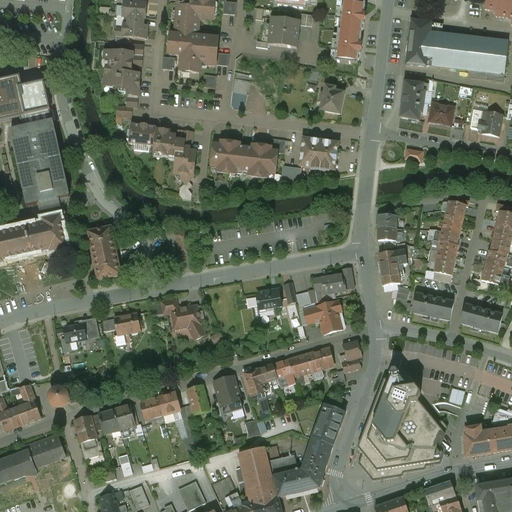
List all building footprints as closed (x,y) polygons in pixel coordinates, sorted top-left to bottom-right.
[(194,0),(194,6),(178,4),(175,37),(170,37),(169,55),(182,56),(181,70),(190,71),(189,74),(200,75),(200,67),(216,68),(216,67),(217,54),(218,42),(209,42),(209,40),(201,39),(201,40),(196,40),(196,34),(198,34),(198,23),(200,23),(202,21),(202,20),(214,21),(215,3),(215,0),(194,0)] [(271,0),(271,1),(275,2),(274,6),(293,8),(306,10),(306,6),(310,7),(311,0),(271,0)] [(311,0),(310,7),(306,6),(306,10),(293,8),(292,10),(340,16),(342,1),(337,1),(337,0),(311,0)] [(511,0),(485,0),(484,10),(495,12),(494,18),(511,21),(510,27),(511,26),(511,0)] [(365,4),(342,1),(340,16),(338,32),(362,35),(363,23),(365,24),(365,17),(364,16),(365,4)] [(129,3),(124,3),(124,4),(123,18),(128,19),(144,20),(146,20),(147,5),(129,3)] [(237,4),(226,3),(226,4),(224,3),(223,15),(235,16),(237,4)] [(299,15),(299,22),(298,26),(310,28),(312,16),(299,15)] [(144,20),(128,19),(128,25),(123,25),(123,32),(116,31),(115,38),(130,39),(146,40),(148,27),(143,27),(144,20)] [(299,22),(270,19),(268,43),(268,46),(296,48),(298,26),(299,22)] [(431,24),(411,21),(406,66),(489,75),(504,76),(504,74),(507,74),(507,69),(504,68),(507,42),(442,35),(430,34),(431,24)] [(443,25),(431,24),(430,34),(442,35),(443,25)] [(362,35),(338,32),(334,63),(358,66),(359,54),(361,54),(362,47),(360,46),(362,35)] [(268,46),(268,43),(255,41),(255,47),(267,49),(268,46)] [(133,60),(133,68),(142,69),(144,47),(129,46),(128,55),(132,55),(132,60),(133,60)] [(128,55),(106,53),(105,62),(110,62),(110,68),(105,68),(105,76),(106,76),(105,84),(113,85),(113,88),(119,88),(118,98),(119,98),(119,96),(127,97),(138,98),(139,89),(140,89),(141,83),(139,82),(139,76),(130,75),(131,71),(132,71),(133,68),(133,60),(132,60),(132,55),(128,55)] [(217,54),(216,67),(228,68),(229,56),(217,54)] [(175,60),(163,59),(162,71),(174,72),(175,60)] [(248,74),(233,72),(228,101),(231,105),(243,108),(248,74)] [(504,76),(489,75),(488,82),(502,84),(504,76)] [(21,76),(0,80),(0,124),(52,112),(45,82),(23,87),(21,76)] [(216,78),(205,77),(203,89),(215,90),(216,78)] [(407,77),(406,83),(423,85),(428,86),(429,80),(407,77)] [(434,81),(429,80),(428,86),(423,85),(422,93),(426,94),(432,95),(434,81)] [(406,83),(404,83),(399,120),(419,122),(420,115),(423,115),(426,94),(422,93),(423,85),(406,83)] [(339,90),(326,87),(324,94),(321,94),(321,95),(318,94),(316,103),(322,104),(320,112),(340,116),(344,94),(338,93),(339,90)] [(138,98),(127,97),(126,109),(137,110),(138,98)] [(454,109),(432,105),(429,125),(450,128),(454,109)] [(474,106),(473,112),(486,115),(488,108),(474,106)] [(486,115),(473,112),(470,130),(483,133),(482,136),(498,139),(502,118),(486,115)] [(27,206),(38,204),(67,198),(69,197),(53,123),(10,132),(27,206)] [(141,127),(131,126),(129,145),(154,148),(157,132),(157,129),(148,128),(148,127),(142,126),(141,127)] [(157,132),(154,148),(153,158),(155,158),(155,154),(160,154),(163,159),(169,159),(169,157),(174,158),(177,162),(176,167),(178,169),(176,177),(182,177),(181,180),(185,185),(186,185),(189,183),(193,179),(195,169),(193,167),(195,166),(196,154),(190,153),(190,151),(189,150),(184,149),(185,144),(185,143),(175,142),(176,138),(175,138),(169,137),(170,133),(157,132)] [(176,132),(175,138),(176,138),(175,142),(185,143),(185,144),(192,145),(193,134),(176,132)] [(271,140),(271,149),(270,153),(277,154),(284,155),(285,141),(271,140)] [(338,145),(303,140),(299,168),(310,169),(310,171),(330,173),(330,172),(335,172),(336,163),(337,163),(338,154),(337,154),(338,145)] [(220,148),(213,147),(211,167),(218,168),(217,173),(235,175),(235,170),(250,171),(250,177),(266,178),(267,174),(275,175),(277,154),(270,153),(271,149),(252,146),(252,150),(238,149),(238,144),(220,142),(220,148)] [(422,153),(408,152),(407,161),(421,163),(422,153)] [(301,170),(283,168),(281,185),(300,182),(301,170)] [(228,184),(215,182),(214,195),(223,196),(228,196),(228,184)] [(192,188),(189,183),(186,185),(185,185),(179,189),(179,197),(183,202),(191,203),(192,195),(188,191),(192,188)] [(41,221),(43,221),(61,217),(60,208),(64,207),(65,203),(67,198),(38,204),(39,209),(41,221)] [(448,204),(446,214),(464,218),(466,209),(466,208),(456,205),(448,204)] [(506,215),(508,208),(497,205),(496,213),(500,214),(500,213),(506,215)] [(497,223),(511,226),(511,216),(506,215),(500,213),(500,214),(497,223)] [(464,218),(446,214),(444,223),(461,228),(464,218)] [(44,225),(0,233),(0,265),(4,265),(4,262),(50,252),(50,255),(68,250),(61,217),(43,221),(44,225)] [(396,218),(378,218),(378,230),(396,230),(396,218)] [(461,228),(444,223),(442,233),(459,237),(461,228)] [(495,233),(511,236),(511,226),(497,223),(495,233)] [(121,226),(111,228),(114,242),(124,240),(121,226)] [(111,228),(87,233),(98,281),(121,277),(114,242),(111,228)] [(396,230),(378,230),(378,242),(384,242),(396,242),(396,230)] [(187,232),(175,234),(181,259),(192,257),(187,232)] [(440,243),(442,233),(435,232),(433,242),(440,243)] [(442,233),(440,243),(457,247),(459,237),(442,233)] [(493,243),(510,247),(511,238),(511,236),(495,233),(493,243)] [(433,242),(431,252),(438,254),(440,243),(433,242)] [(457,247),(440,243),(438,254),(456,258),(458,247),(457,247)] [(493,243),(490,253),(507,257),(508,257),(510,247),(493,243)] [(405,252),(407,260),(411,259),(410,247),(405,246),(398,247),(398,252),(405,252)] [(398,252),(378,255),(383,287),(400,285),(399,278),(398,272),(403,271),(402,266),(407,265),(407,260),(405,252),(398,252)] [(428,262),(436,264),(438,254),(431,252),(430,252),(428,262)] [(489,252),(487,262),(504,267),(506,257),(490,253),(489,252)] [(456,258),(438,254),(436,264),(454,267),(456,258)] [(487,262),(484,272),(502,277),(504,267),(487,262)] [(454,267),(436,264),(434,274),(449,277),(452,277),(454,267)] [(343,277),(342,277),(343,283),(344,283),(345,291),(355,290),(351,269),(342,271),(343,277)] [(502,277),(484,272),(482,282),(499,286),(502,277)] [(449,277),(434,274),(433,281),(450,285),(450,284),(448,283),(449,277)] [(315,291),(318,304),(325,302),(324,296),(346,293),(345,291),(344,283),(343,283),(342,277),(329,279),(328,278),(313,281),(315,291)] [(508,279),(502,277),(499,286),(506,289),(508,279)] [(284,287),(290,306),(299,303),(293,284),(284,287)] [(408,290),(398,288),(394,311),(405,312),(408,290)] [(258,298),(256,299),(258,312),(266,311),(266,313),(274,312),(274,310),(281,308),(279,291),(257,294),(258,298)] [(308,292),(311,305),(315,304),(318,304),(315,291),(308,292)] [(452,303),(416,295),(413,313),(449,321),(452,303)] [(236,298),(217,301),(220,318),(238,315),(236,298)] [(178,310),(178,308),(176,300),(161,302),(161,305),(163,313),(178,310)] [(316,309),(304,312),(308,326),(320,322),(324,337),(342,331),(337,315),(342,314),(339,303),(316,309)] [(303,327),(308,326),(304,312),(316,309),(315,304),(311,305),(298,308),(303,327)] [(163,313),(161,305),(152,307),(154,317),(163,315),(163,313)] [(178,310),(163,313),(163,315),(164,316),(171,315),(174,331),(188,329),(194,342),(206,336),(201,326),(200,320),(204,320),(203,312),(199,313),(198,307),(190,308),(190,306),(178,308),(178,310)] [(501,316),(465,307),(460,324),(497,333),(501,316)] [(138,315),(114,319),(114,320),(116,331),(117,337),(131,335),(132,336),(137,335),(138,333),(141,333),(138,315)] [(116,331),(114,320),(104,322),(106,333),(116,331)] [(74,327),(64,329),(67,344),(70,344),(86,341),(83,327),(82,323),(74,325),(74,327)] [(95,325),(83,327),(86,341),(98,338),(95,325)] [(306,338),(303,327),(296,329),(299,340),(306,338)] [(131,335),(117,337),(115,338),(117,347),(132,344),(131,335)] [(357,341),(342,346),(345,356),(350,373),(361,369),(359,360),(363,359),(357,341)] [(70,344),(67,344),(63,345),(64,353),(71,352),(70,344)] [(233,345),(227,347),(231,358),(237,356),(233,345)] [(329,349),(307,356),(312,373),(312,374),(334,367),(329,349)] [(312,373),(307,356),(288,361),(293,375),(294,378),(301,376),(312,373)] [(350,373),(345,356),(339,357),(343,372),(344,375),(350,373)] [(285,377),(293,375),(288,361),(273,366),(277,380),(285,377)] [(511,366),(494,362),(489,378),(511,384),(511,366)] [(277,380),(273,366),(257,371),(265,394),(266,398),(267,401),(275,398),(272,388),(270,382),(277,380)] [(265,394),(257,371),(243,375),(251,398),(261,395),(265,394)] [(344,375),(343,372),(337,373),(338,379),(332,381),(334,387),(346,383),(344,375)] [(293,375),(285,377),(289,387),(295,385),(294,378),(293,375)] [(294,378),(295,385),(301,385),(304,384),(301,376),(294,378)] [(230,379),(214,384),(220,403),(223,412),(224,411),(234,408),(231,395),(235,394),(230,379)] [(399,379),(383,379),(357,448),(362,455),(359,465),(373,482),(403,479),(404,474),(425,472),(426,467),(443,464),(447,451),(442,444),(447,428),(444,423),(438,424),(419,403),(421,396),(414,388),(407,389),(399,379)] [(0,395),(8,392),(5,381),(0,382),(0,395)] [(22,395),(32,392),(30,387),(10,392),(12,397),(22,395)] [(202,387),(187,391),(189,399),(190,403),(192,408),(194,416),(198,415),(199,417),(202,416),(201,414),(210,412),(202,387)] [(464,392),(451,389),(447,404),(460,407),(464,392)] [(59,390),(55,391),(52,394),(50,397),(50,401),(51,404),(53,407),(57,409),(60,409),(64,408),(66,406),(68,403),(69,400),(68,397),(67,395),(65,393),(62,391),(59,390)] [(22,395),(26,406),(34,403),(32,397),(34,396),(32,392),(22,395)] [(175,395),(158,399),(163,417),(173,415),(173,416),(176,416),(175,414),(180,413),(179,409),(177,404),(175,395)] [(267,401),(266,398),(261,399),(259,400),(263,413),(270,411),(267,401)] [(158,399),(140,404),(145,422),(163,417),(158,399)] [(26,406),(17,409),(23,426),(41,419),(34,403),(26,406)] [(223,412),(220,403),(214,405),(219,421),(226,419),(225,416),(224,411),(223,412)] [(302,471),(298,472),(303,492),(320,489),(323,480),(345,414),(323,406),(320,411),(324,412),(302,471)] [(130,407),(115,411),(120,430),(121,431),(136,427),(130,407)] [(194,416),(192,408),(186,410),(188,418),(194,416)] [(224,411),(225,416),(236,413),(234,408),(224,411)] [(17,409),(0,415),(0,419),(5,433),(23,426),(17,409)] [(498,427),(498,432),(504,431),(504,427),(511,425),(511,415),(497,410),(492,425),(498,427)] [(115,411),(99,416),(103,431),(104,436),(113,433),(113,432),(120,430),(115,411)] [(99,416),(91,418),(95,433),(103,431),(99,416)] [(181,419),(188,440),(193,438),(187,417),(181,419)] [(252,417),(244,419),(248,429),(255,427),(252,417)] [(91,418),(74,422),(81,445),(97,440),(95,433),(91,418)] [(498,432),(488,433),(492,454),(511,451),(511,428),(508,429),(508,430),(504,431),(498,432)] [(467,437),(464,437),(465,459),(492,454),(488,433),(487,431),(481,432),(481,429),(466,431),(467,437)] [(113,432),(113,433),(114,436),(113,436),(114,439),(122,436),(121,431),(120,430),(113,432)] [(27,448),(28,452),(29,452),(33,462),(33,464),(34,466),(64,454),(57,436),(27,448)] [(188,442),(185,443),(190,459),(198,456),(193,438),(188,440),(188,442)] [(97,440),(81,445),(80,445),(85,461),(103,456),(101,447),(99,447),(97,440)] [(243,502),(241,503),(245,511),(280,511),(278,499),(273,478),(269,463),(266,449),(239,455),(249,499),(250,501),(243,502)] [(33,462),(29,452),(28,452),(0,462),(0,485),(12,480),(13,482),(26,477),(25,476),(36,472),(34,466),(33,464),(33,462)] [(273,478),(298,472),(294,457),(269,463),(273,478)] [(128,463),(120,465),(124,478),(131,476),(128,463)] [(298,472),(273,478),(278,499),(303,492),(298,472)] [(112,476),(104,478),(105,483),(116,480),(115,475),(112,476)] [(511,511),(511,481),(476,488),(478,502),(484,501),(485,511),(511,511)] [(179,490),(190,511),(207,503),(197,482),(179,490)] [(437,511),(441,509),(439,502),(455,498),(452,488),(447,486),(424,492),(428,507),(435,505),(437,511)] [(142,488),(129,493),(137,511),(150,507),(142,488)] [(121,493),(100,499),(104,511),(119,511),(118,508),(116,502),(123,501),(121,493)] [(228,497),(233,506),(241,503),(237,493),(228,497)] [(442,511),(459,511),(460,511),(461,511),(457,497),(455,498),(439,502),(441,509),(442,511)] [(407,511),(403,499),(392,502),(395,511),(407,511)] [(395,511),(392,502),(374,509),(375,511),(395,511)] [(235,510),(231,511),(245,511),(241,503),(233,506),(235,510)]
